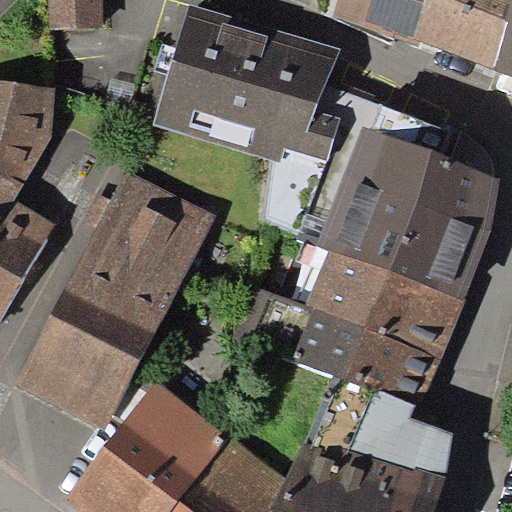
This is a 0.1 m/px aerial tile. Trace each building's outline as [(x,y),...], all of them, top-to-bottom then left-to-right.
[(106,26),(104,0),(50,0),(52,29),(106,26)] [(511,0),(337,0),(333,17),(413,40),(420,44),(421,40),(493,68),(511,0)] [(511,0),(493,68),(511,75),(511,0)] [(340,49),(191,3),(154,123),(281,162),(285,148),(327,161),(341,116),(332,114),(335,106),(319,101),(340,49)] [(55,88),(0,80),(0,216),(4,219),(14,200),(52,137),(55,88)] [(328,248),(465,301),(491,232),(500,178),(363,125),(316,244),(328,248)] [(215,216),(127,170),(110,200),(97,229),(15,385),(104,431),(215,216)] [(97,229),(110,200),(99,195),(85,223),(97,229)] [(0,321),(55,222),(14,200),(4,219),(0,216),(0,321)] [(307,303),(443,356),(465,301),(328,248),(307,303)] [(294,359),(333,374),(374,390),(375,387),(416,402),(410,416),(418,419),(443,356),(307,303),(259,287),(245,326),(299,346),(294,359)] [(267,511),(434,511),(445,476),(453,434),(418,419),(410,416),(416,402),(375,387),(374,390),(333,374),(305,442),(303,442),(286,478),(267,511)] [(147,391),(124,421),(64,500),(80,511),(169,511),(228,434),(156,379),(147,391)] [(124,421),(147,391),(134,383),(115,414),(124,421)] [(228,434),(169,511),(267,511),(286,478),(228,434)]
